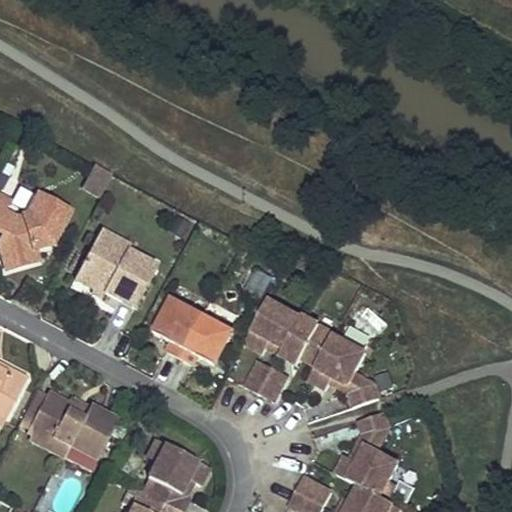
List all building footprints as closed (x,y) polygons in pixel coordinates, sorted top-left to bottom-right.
[(92,168),(81,193),(98,200),(108,175),(92,168)] [(0,214),(2,209),(0,207),(0,257),(4,272),(35,264),(32,252),(50,247),(67,214),(35,198),(24,219),(13,222),(0,214)] [(128,249),(99,234),(73,284),(91,294),(102,300),(105,294),(133,309),(155,269),(126,253),(128,249)] [(261,302),(271,279),(251,270),(240,292),(261,302)] [(91,294),(89,298),(99,304),(102,300),(91,294)] [(300,317),(268,300),(245,345),(263,355),(265,350),(270,342),(283,349),(302,359),(317,368),(310,381),(328,391),(331,385),(333,379),(348,387),(346,393),(350,396),(353,408),(380,400),(374,384),(356,374),(366,354),(333,336),(334,333),(301,315),(300,317)] [(232,335),(171,301),(153,336),(171,345),(167,354),(194,368),(199,359),(215,368),(232,335)] [(270,342),(265,350),(279,357),(283,349),(270,342)] [(302,359),(283,349),(279,357),(298,367),(302,359)] [(273,369),(260,361),(245,388),(259,396),(273,404),(278,395),(287,376),(273,369)] [(9,370),(0,365),(0,371),(6,375),(9,370)] [(0,429),(26,378),(9,370),(6,375),(0,371),(0,429)] [(333,379),(331,385),(346,393),(348,387),(333,379)] [(26,431),(44,397),(35,392),(18,426),(26,431)] [(66,407),(44,396),(44,397),(26,431),(25,434),(30,436),(49,446),(52,439),(68,448),(96,463),(115,423),(88,409),(88,411),(85,416),(66,407)] [(88,411),(70,401),(66,407),(85,416),(88,411)] [(399,467),(377,455),(390,429),(384,414),(359,422),(364,433),(358,445),(365,448),(357,463),(350,459),(344,457),(336,474),(357,485),(350,500),(343,511),(390,511),(395,505),(388,501),(382,498),(390,483),(399,467)] [(49,446),(30,436),(27,441),(62,460),(68,448),(52,439),(49,446)] [(162,445),(154,440),(144,458),(153,463),(162,445)] [(207,468),(162,445),(153,463),(145,479),(154,484),(141,511),(131,506),(127,511),(172,511),(181,496),(175,494),(183,478),(197,486),(207,468)] [(365,448),(358,445),(350,459),(357,463),(365,448)] [(295,492),(288,506),(300,511),(320,511),(323,507),(332,491),(304,475),(295,492)] [(382,498),(388,501),(397,487),(390,483),(382,498)] [(178,511),(185,499),(181,496),(172,511),(178,511)] [(343,511),(350,500),(342,496),(334,511),(343,511)]
